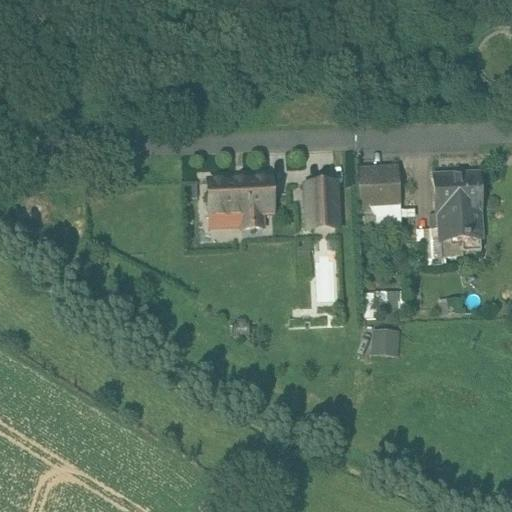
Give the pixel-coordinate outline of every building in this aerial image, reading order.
[(397,171),(357,173),(359,211),(399,209),(397,171)] [(477,178),(434,180),(437,218),(439,218),(442,260),(462,259),(462,256),(480,255),(478,215),(479,215),(477,178)] [(303,235),(340,234),(337,182),(301,184),(303,235)] [(269,183),(208,186),(209,220),(241,219),(242,233),(262,232),(262,230),(261,218),(271,217),(269,183)] [(399,209),(359,211),(360,233),(400,231),(399,209)] [(371,358),(398,358),(399,332),(371,332),(371,358)]
